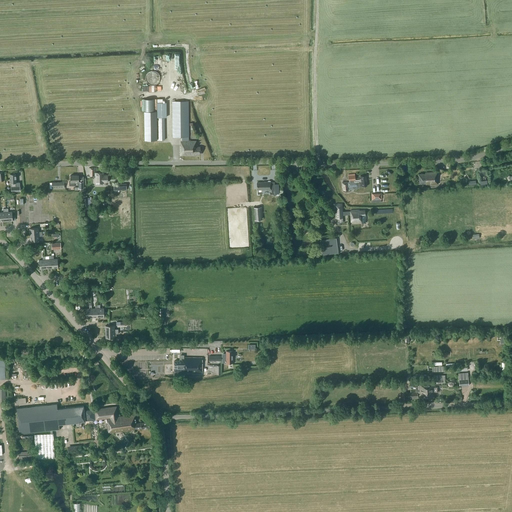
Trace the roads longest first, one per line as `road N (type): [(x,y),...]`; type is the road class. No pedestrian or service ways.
road 1 (tertiary): [(0,166),(453,161),(511,145)]
road 2 (unclassified): [(159,420),(511,403)]
road 3 (unclassified): [(159,420),(0,239)]
